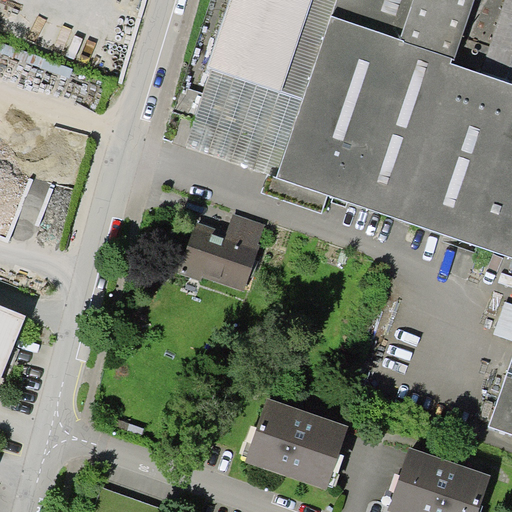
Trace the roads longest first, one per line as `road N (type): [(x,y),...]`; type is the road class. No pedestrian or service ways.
road 1 (residential): [(47,436),(166,0)]
road 2 (residential): [(47,436),(270,511)]
